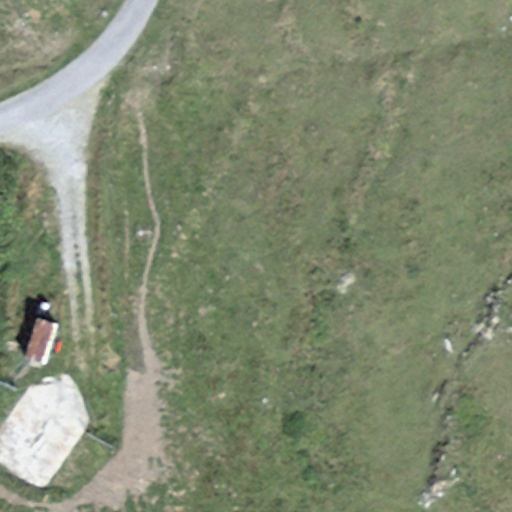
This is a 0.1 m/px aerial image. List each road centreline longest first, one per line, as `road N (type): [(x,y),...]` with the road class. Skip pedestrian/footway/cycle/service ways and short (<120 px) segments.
road 1 (track): [(95,387),(68,182),(56,130),(38,100)]
road 2 (unclassified): [(0,120),(66,85),(117,41),(139,0)]
